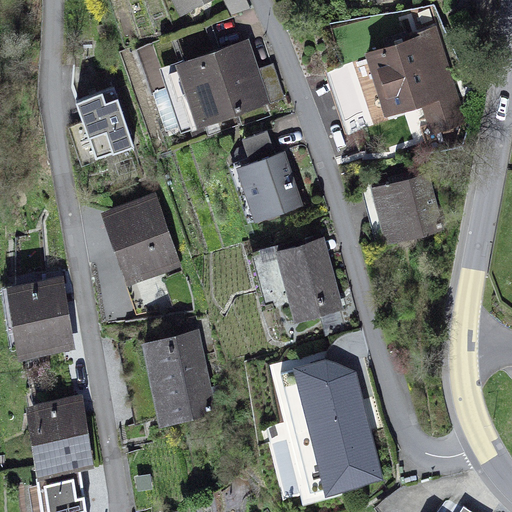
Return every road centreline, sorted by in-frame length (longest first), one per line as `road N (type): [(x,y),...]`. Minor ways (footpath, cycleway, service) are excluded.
road 1 (residential): [(478,439),(439,457),(406,438),(279,39),(258,0)]
road 2 (residential): [(51,0),(48,92),(120,511)]
road 3 (residential): [(478,439),(464,388),(464,331),(511,61)]
